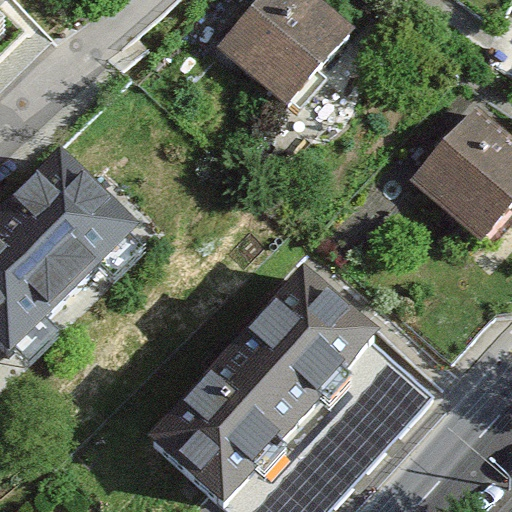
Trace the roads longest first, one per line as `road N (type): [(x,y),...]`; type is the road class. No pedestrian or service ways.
road 1 (residential): [(0,141),(146,0)]
road 2 (secondary): [(408,511),(511,398)]
